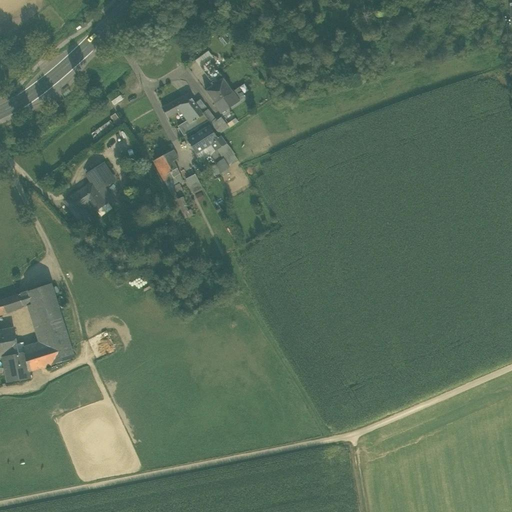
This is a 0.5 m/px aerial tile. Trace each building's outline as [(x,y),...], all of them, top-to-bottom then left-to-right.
[(306,0),(315,8),(321,0),(306,0)] [(225,36),(219,40),(224,47),(230,42),(225,36)] [(197,60),(202,67),(210,61),(214,58),(209,51),(197,60)] [(202,67),(214,85),(223,79),(210,61),(202,67)] [(205,91),(214,104),(232,93),(223,79),(214,85),(205,91)] [(239,88),(232,93),(238,101),(245,96),(239,88)] [(238,101),(232,93),(214,104),(221,113),(238,101)] [(207,120),(200,111),(192,101),(187,95),(163,108),(168,118),(178,113),(179,115),(183,113),(187,121),(189,124),(191,123),(196,121),(198,125),(207,120)] [(198,97),(192,101),(200,111),(205,107),(200,100),(198,97)] [(208,121),(216,131),(221,127),(217,121),(205,107),(200,111),(207,120),(208,121)] [(121,123),(115,114),(111,117),(117,126),(121,123)] [(221,117),(217,121),(221,127),(216,131),(218,133),(219,135),(229,128),(226,124),(221,117)] [(235,119),(226,124),(229,128),(238,122),(235,119)] [(110,120),(90,134),(95,141),(115,128),(110,120)] [(178,126),(183,136),(208,121),(207,120),(198,125),(196,121),(191,123),(189,124),(187,121),(178,126)] [(187,140),(196,153),(211,144),(215,150),(226,144),(219,135),(218,133),(215,135),(209,127),(187,140)] [(215,150),(211,144),(196,153),(201,161),(208,157),(211,157),(215,164),(219,162),(214,154),(215,150)] [(214,154),(219,162),(224,159),(221,155),(230,149),(226,144),(215,150),(214,154)] [(233,153),(230,149),(221,155),(224,159),(233,153)] [(154,161),(165,182),(179,174),(178,171),(178,170),(173,161),(178,159),(173,150),(154,161)] [(233,153),(224,159),(228,166),(237,160),(233,153)] [(228,166),(224,159),(219,162),(215,164),(221,177),(231,171),(228,166)] [(64,201),(83,226),(89,221),(89,222),(91,221),(88,217),(88,218),(82,210),(88,206),(92,213),(112,200),(104,188),(114,181),(103,164),(86,175),(93,184),(90,186),(89,185),(64,201)] [(221,177),(215,164),(209,167),(214,180),(221,177)] [(165,182),(169,189),(174,186),(183,180),(179,174),(165,182)] [(186,179),(193,194),(203,189),(195,175),(186,179)] [(174,187),(179,195),(184,192),(179,184),(174,187)] [(169,189),(174,198),(179,195),(174,187),(174,186),(169,189)] [(148,188),(138,192),(141,198),(151,194),(148,188)] [(163,202),(158,193),(153,196),(158,205),(163,202)] [(204,200),(201,193),(195,196),(198,203),(204,200)] [(177,199),(181,214),(183,213),(188,212),(187,211),(183,197),(177,199)] [(190,210),(187,211),(188,212),(183,213),(185,219),(193,216),(190,210)] [(51,284),(28,292),(20,295),(0,300),(0,314),(24,307),(27,306),(32,305),(45,345),(36,347),(37,349),(26,352),(29,372),(43,368),(74,358),(51,284)] [(23,343),(18,344),(19,354),(26,352),(37,349),(36,347),(45,345),(32,305),(27,306),(38,342),(24,346),(23,343)] [(18,344),(17,340),(15,327),(0,329),(0,358),(3,358),(7,382),(30,378),(29,372),(26,352),(19,354),(18,344)]
